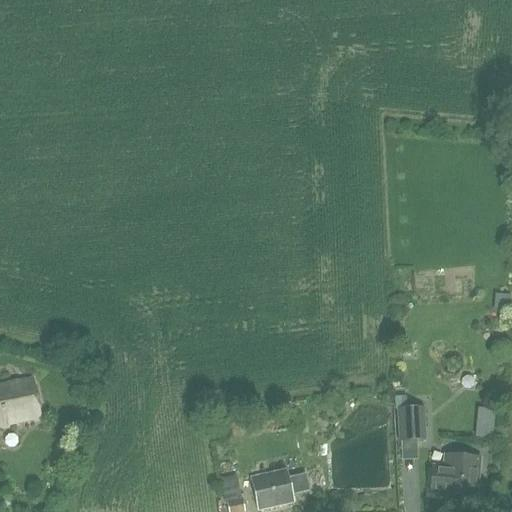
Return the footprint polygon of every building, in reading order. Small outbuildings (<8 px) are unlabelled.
[(0,425),(40,419),(32,381),(0,386),(0,425)] [(401,409),(400,396),(393,397),(398,443),(426,442),(425,408),(401,409)] [(475,500),(479,460),(445,456),(444,469),(432,468),(430,494),(442,495),(441,496),(475,500)] [(228,511),(244,511),(235,471),(218,475),(228,511)] [(258,511),(294,503),(286,471),(251,479),(258,511)]
